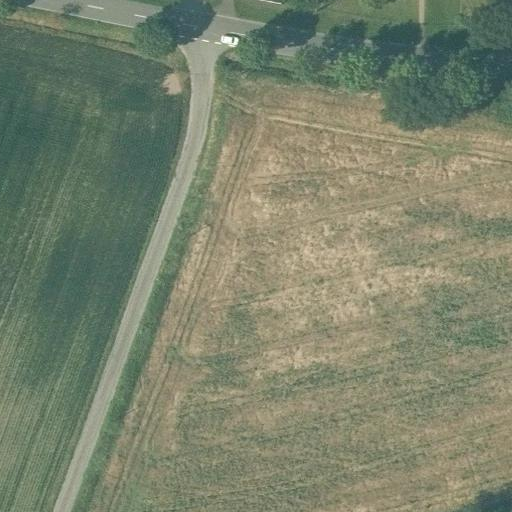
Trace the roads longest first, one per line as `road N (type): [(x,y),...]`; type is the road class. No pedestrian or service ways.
road 1 (residential): [(209,30),(191,152),(61,511)]
road 2 (tertiary): [(209,30),(344,53),(511,61)]
road 3 (tertiary): [(61,0),(209,30)]
